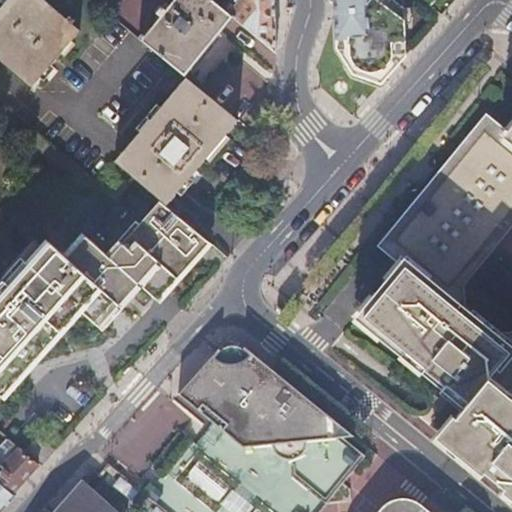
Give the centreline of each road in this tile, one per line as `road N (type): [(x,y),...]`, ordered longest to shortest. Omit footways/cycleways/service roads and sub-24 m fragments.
road 1 (residential): [(240,290),(275,334),(495,511)]
road 2 (residential): [(28,511),(240,290)]
road 3 (residential): [(344,163),(490,0)]
road 4 (residential): [(344,163),(307,127),(297,101),(297,49),(310,0)]
road 5 (residential): [(344,163),(247,271),(240,290)]
